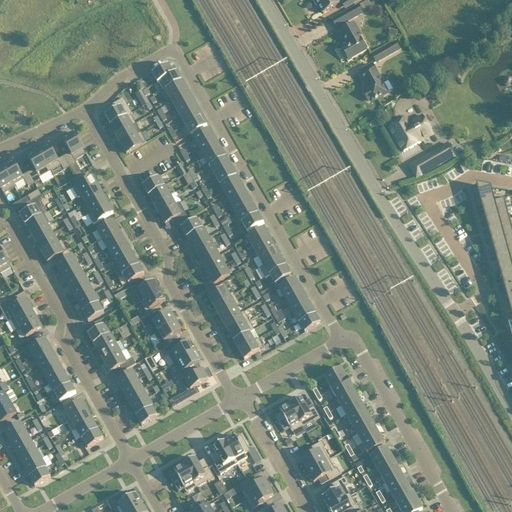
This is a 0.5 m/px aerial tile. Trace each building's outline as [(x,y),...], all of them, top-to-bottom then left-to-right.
[(314,0),(315,1),(313,2),(317,8),(319,7),(323,14),(339,5),(336,0),(314,0)] [(364,2),(360,5),(363,12),(368,9),(364,2)] [(358,6),(341,16),(345,24),(362,14),(358,6)] [(369,50),(369,49),(365,43),(358,31),(353,22),(351,23),(342,28),(343,31),(340,33),(345,43),(347,42),(348,45),(345,46),(347,49),(346,50),(344,51),(345,53),(343,54),(348,63),(352,60),(352,59),(369,50)] [(399,50),(395,44),(373,56),(377,63),(399,50)] [(158,83),(177,72),(173,74),(168,65),(152,74),(158,83)] [(387,93),(379,78),(377,75),(372,65),(360,72),(367,85),(364,87),(367,92),(364,93),(369,102),(372,100),(372,102),(375,100),(376,101),(378,99),(387,93)] [(461,65),(456,69),(459,74),(464,70),(461,65)] [(164,92),(182,81),(177,72),(158,83),(158,84),(159,83),(164,92)] [(503,82),(502,83),(503,83),(503,84),(503,85),(504,86),(505,87),(506,87),(506,88),(507,88),(508,88),(509,88),(510,87),(511,87),(511,86),(511,85),(511,79),(511,78),(510,78),(509,77),(508,77),(507,77),(506,77),(506,78),(505,78),(504,79),(503,80),(503,81),(503,82)] [(182,81),(164,92),(166,91),(171,99),(187,90),(182,82),(182,81)] [(176,108),(192,99),(187,90),(171,99),(176,108)] [(110,126),(111,126),(132,114),(124,99),(111,106),(113,112),(105,116),(111,126),(110,126)] [(147,99),(140,103),(143,108),(146,106),(150,104),(148,101),(147,99)] [(192,99),(176,108),(181,117),(197,108),(192,99)] [(186,126),(202,117),(197,108),(181,117),(186,126)] [(132,114),(111,126),(116,136),(136,124),(131,115),(132,114)] [(395,137),(404,153),(421,143),(421,142),(433,135),(423,116),(408,125),(405,120),(388,129),(393,138),(395,137)] [(186,126),(191,135),(207,126),(202,117),(186,126)] [(116,136),(121,145),(141,134),(136,125),(136,124),(116,136)] [(199,149),(215,140),(209,130),(193,139),(199,149)] [(70,153),(64,157),(70,168),(76,164),(75,161),(86,155),(74,134),(72,135),(71,134),(64,138),(65,139),(63,140),(70,153)] [(141,134),(121,145),(127,155),(147,143),(141,134)] [(215,140),(199,149),(204,158),(220,149),(215,140)] [(38,151),(50,172),(61,166),(64,171),(70,168),(64,157),(58,160),(49,145),(38,151)] [(448,145),(420,161),(427,173),(455,157),(448,145)] [(220,149),(204,158),(210,168),(210,167),(225,158),(220,149)] [(34,170),(28,173),(35,184),(41,180),(40,178),(50,172),(38,151),(28,158),(34,170)] [(210,168),(215,177),(231,167),(226,158),(225,158),(210,167),(210,168)] [(28,188),(35,184),(28,173),(22,177),(14,162),(3,167),(14,186),(24,180),(28,188)] [(15,188),(14,186),(3,167),(0,169),(0,187),(4,195),(15,188)] [(231,167),(215,177),(221,186),(220,186),(237,177),(231,167)] [(143,187),(148,197),(166,186),(161,177),(143,187)] [(242,186),(236,177),(237,177),(220,186),(226,196),(242,186)] [(73,189),(78,198),(98,187),(93,178),(73,189)] [(167,187),(166,186),(148,197),(149,197),(154,206),(170,197),(165,188),(167,187)] [(226,196),(231,205),(247,196),(242,186),(226,196)] [(491,189),(476,186),(471,189),(476,207),(504,199),(504,198),(495,201),(491,189)] [(103,196),(98,187),(78,198),(78,199),(80,198),(85,206),(103,196)] [(31,202),(42,196),(39,191),(28,197),(31,202)] [(103,196),(85,206),(90,214),(88,216),(108,205),(103,196)] [(236,214),(252,205),(247,196),(231,205),(236,214)] [(180,204),(179,203),(175,206),(170,197),(154,206),(160,215),(180,204)] [(507,208),(504,199),(476,207),(482,205),(484,214),(507,208)] [(28,211),(20,216),(26,226),(44,215),(47,213),(42,203),(41,203),(39,200),(31,204),(33,208),(28,211)] [(180,204),(160,215),(165,225),(174,220),(178,226),(189,219),(185,214),(180,204)] [(113,214),(108,205),(88,216),(93,225),(113,214)] [(242,224),(258,214),(257,214),(252,205),(236,214),(242,224)] [(509,217),(507,208),(484,214),(487,224),(509,217)] [(242,224),(248,233),(264,224),(258,214),(242,224)] [(44,215),(26,226),(26,225),(31,235),(49,224),(44,215)] [(511,226),(509,217),(487,224),(489,233),(511,226)] [(187,239),(187,238),(203,229),(202,229),(197,220),(181,229),(187,239)] [(97,231),(102,240),(118,231),(113,222),(97,231)] [(37,244),(53,235),(47,226),(50,225),(49,224),(31,235),(37,244)] [(511,236),(511,226),(489,233),(492,242),(511,236)] [(187,238),(187,239),(192,248),(208,239),(203,229),(187,238)] [(269,239),(264,229),(250,237),(248,238),(253,248),(269,239)] [(102,240),(108,249),(124,240),(118,231),(102,240)] [(58,244),(53,235),(37,244),(42,253),(62,242),(62,241),(58,244)] [(511,246),(511,236),(492,242),(494,251),(511,246)] [(192,248),(198,257),(214,248),(208,239),(192,248)] [(275,248),(269,239),(253,248),(259,257),(275,248)] [(108,249),(113,258),(129,249),(124,240),(108,249)] [(68,252),(62,242),(42,253),(48,263),(68,252)] [(511,256),(511,246),(494,251),(497,261),(511,256)] [(0,273),(1,275),(12,269),(0,248),(0,273)] [(219,257),(214,248),(198,257),(203,266),(219,257)] [(260,269),(264,267),(280,258),(275,248),(259,257),(264,266),(260,269)] [(118,267),(134,258),(129,249),(113,258),(118,267)] [(72,256),(56,265),(62,275),(78,266),(72,256)] [(511,266),(511,256),(497,261),(500,270),(511,266)] [(225,267),(219,257),(203,266),(209,276),(225,267)] [(139,266),(138,266),(134,258),(118,267),(123,276),(123,275),(139,266)] [(285,267),(280,258),(264,267),(260,269),(265,279),(285,267)] [(78,266),(62,275),(67,285),(83,275),(78,266)] [(123,275),(123,276),(129,285),(145,276),(139,266),(138,266),(139,266),(123,275)] [(270,276),(275,286),(291,277),(286,266),(285,267),(265,279),(270,276)] [(511,276),(511,266),(500,270),(502,279),(511,276)] [(209,276),(214,286),(230,277),(225,267),(209,276)] [(73,294),(89,285),(83,275),(67,285),(73,294)] [(511,286),(511,276),(502,279),(505,288),(511,286)] [(284,298),(300,289),(295,279),(279,289),(284,298)] [(149,284),(139,290),(139,291),(137,288),(134,290),(135,292),(135,293),(141,303),(160,292),(154,282),(149,284)] [(89,285),(73,294),(78,303),(94,294),(89,285)] [(209,297),(214,307),(234,295),(229,285),(209,297)] [(305,298),(300,289),(284,298),(289,307),(305,298)] [(124,292),(115,297),(118,303),(118,302),(126,297),(123,293),(124,292)] [(160,292),(141,303),(146,313),(147,313),(148,315),(152,313),(150,311),(166,302),(160,292)] [(100,304),(94,294),(78,303),(83,312),(83,313),(99,304),(100,304)] [(219,315),(239,304),(234,295),(214,307),(219,315)] [(8,302),(2,306),(5,312),(10,309),(15,319),(11,321),(31,310),(25,300),(20,303),(16,297),(8,302)] [(294,316),(310,306),(305,298),(289,307),(294,316)] [(83,313),(83,312),(83,313),(88,323),(104,314),(99,304),(83,313)] [(239,304),(219,315),(224,324),(244,313),(244,312),(240,315),(235,307),(239,304)] [(299,324),(316,315),(315,315),(310,306),(294,316),(299,324)] [(11,321),(6,324),(11,334),(15,332),(17,331),(36,319),(31,310),(11,321)] [(244,313),(224,324),(229,333),(249,322),(244,313)] [(155,335),(176,323),(170,314),(155,323),(151,317),(141,323),(145,329),(150,326),(155,335)] [(300,324),(305,333),(321,324),(316,315),(299,324),(299,325),(300,324)] [(141,323),(141,322),(140,323),(138,318),(130,323),(130,322),(129,322),(132,328),(141,323)] [(36,319),(17,331),(21,329),(25,336),(20,340),(23,345),(24,348),(39,339),(39,338),(37,340),(34,334),(37,332),(42,329),(36,319)] [(234,342),(254,331),(249,322),(229,333),(234,342)] [(159,354),(160,353),(169,348),(165,342),(181,333),(176,323),(155,335),(160,344),(155,347),(159,354)] [(88,335),(94,345),(112,334),(111,334),(106,325),(88,335)] [(234,342),(239,351),(259,340),(259,339),(254,342),(250,334),(255,331),(254,331),(234,342)] [(117,344),(112,334),(94,345),(99,354),(117,344)] [(50,350),(45,340),(29,349),(34,359),(50,350)] [(264,350),(259,340),(239,351),(244,361),(264,350)] [(105,363),(121,354),(115,345),(118,344),(117,344),(99,354),(105,363)] [(174,365),(195,353),(190,344),(174,353),(171,347),(169,348),(160,353),(164,359),(169,356),(174,365)] [(50,350),(34,359),(39,368),(55,358),(50,350)] [(195,353),(174,365),(180,375),(175,378),(178,384),(182,382),(189,378),(185,372),(201,363),(195,353)] [(126,363),(121,354),(105,363),(110,373),(120,367),(123,373),(136,365),(133,359),(126,363)] [(44,376),(60,367),(55,358),(39,368),(44,376)] [(60,367),(44,376),(49,385),(65,376),(60,367)] [(325,378),(330,388),(347,379),(342,369),(325,378)] [(189,378),(182,382),(187,392),(174,399),(178,406),(200,394),(196,387),(208,381),(203,370),(189,378)] [(133,372),(117,381),(122,390),(138,381),(133,372)] [(65,376),(49,385),(55,395),(55,394),(71,385),(70,385),(65,376)] [(347,379),(330,388),(336,398),(353,388),(347,379)] [(138,381),(122,390),(127,399),(143,390),(142,388),(138,381)] [(55,394),(60,403),(76,394),(71,384),(70,385),(71,385),(55,394)] [(353,388),(336,398),(341,407),(358,397),(353,388)] [(143,390),(127,399),(132,408),(148,399),(143,390)] [(0,396),(0,410),(11,405),(5,394),(0,396)] [(358,397),(341,407),(346,416),(363,407),(358,397)] [(301,398),(290,405),(303,428),(313,422),(314,423),(320,419),(314,408),(308,411),(301,398)] [(61,414),(67,423),(87,412),(81,402),(77,405),(73,399),(62,405),(66,411),(61,414)] [(148,399),(132,408),(137,417),(136,417),(137,417),(153,408),(148,399)] [(0,424),(17,415),(11,405),(0,410),(0,424)] [(279,423),(275,425),(284,442),(295,436),(293,433),(293,432),(302,427),(302,428),(303,428),(290,405),(289,405),(290,406),(280,411),(281,414),(276,417),(279,423)] [(363,407),(346,416),(352,426),(369,416),(363,407)] [(153,408),(137,417),(142,427),(158,418),(153,408)] [(92,421),(87,412),(67,423),(72,433),(92,421)] [(357,435),(374,426),(369,416),(352,426),(357,435)] [(80,441),(98,430),(92,421),(72,433),(73,433),(77,431),(82,440),(80,440),(80,441)] [(21,424),(5,433),(10,443),(26,433),(21,424)] [(363,445),(379,435),(374,426),(357,435),(363,445)] [(98,430),(80,441),(86,450),(104,440),(98,430)] [(26,433),(10,443),(15,451),(31,442),(26,433)] [(368,454),(385,445),(379,435),(363,445),(368,454)] [(225,442),(224,442),(236,463),(237,465),(238,465),(237,464),(247,459),(245,454),(249,452),(250,452),(250,451),(242,437),(236,439),(235,437),(225,442)] [(31,442),(15,451),(20,460),(36,451),(31,442)] [(224,442),(213,449),(216,453),(220,461),(215,465),(221,476),(227,472),(227,471),(237,465),(236,463),(224,442)] [(308,472),(329,460),(324,450),(326,448),(322,442),(311,449),(314,454),(301,461),(308,472)] [(392,457),(387,448),(370,457),(375,467),(392,457)] [(249,452),(256,465),(262,461),(254,449),(250,451),(250,452),(249,452)] [(36,451),(20,460),(25,469),(41,460),(36,451)] [(375,467),(380,475),(397,466),(392,457),(375,467)] [(215,479),(208,468),(203,471),(196,459),(184,465),(195,485),(197,488),(208,482),(208,483),(215,479)] [(41,460),(25,469),(30,478),(29,478),(30,478),(46,469),(41,460)] [(312,480),(314,483),(326,476),(329,482),(341,475),(337,469),(335,470),(329,460),(308,472),(308,474),(307,475),(311,481),(312,480)] [(197,488),(195,485),(184,465),(184,466),(174,472),(176,474),(170,477),(179,492),(184,489),(187,493),(196,488),(197,488)] [(380,475),(385,484),(402,475),(397,466),(380,475)] [(46,469),(30,478),(35,488),(51,479),(46,470),(47,469),(46,469)] [(385,484),(390,493),(407,483),(402,475),(385,484)] [(328,509),(351,496),(350,496),(344,486),(349,484),(345,478),(332,485),(335,491),(322,498),(328,509)] [(247,500),(247,501),(269,488),(265,480),(253,487),(250,481),(241,486),(249,499),(247,500)] [(412,492),(407,483),(390,493),(395,502),(412,492)] [(274,496),(269,488),(247,501),(253,511),(264,505),(262,503),(274,496)] [(395,502),(400,511),(417,501),(412,492),(395,502)] [(114,507),(117,511),(129,511),(142,505),(136,494),(121,503),(117,497),(107,503),(110,509),(114,507)] [(351,496),(328,509),(329,511),(361,511),(362,511),(358,506),(357,506),(351,496)] [(401,511),(419,511),(423,511),(417,501),(400,511),(401,511)]
